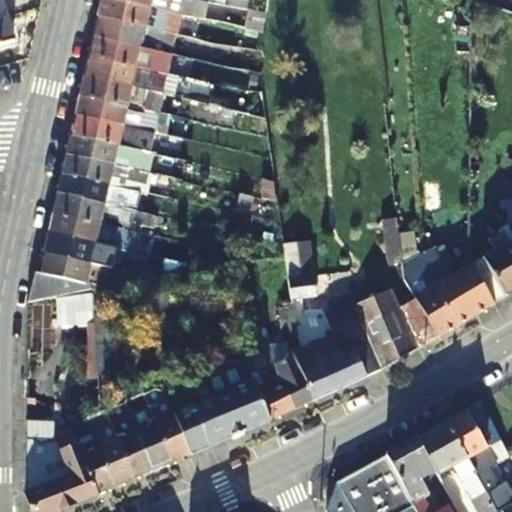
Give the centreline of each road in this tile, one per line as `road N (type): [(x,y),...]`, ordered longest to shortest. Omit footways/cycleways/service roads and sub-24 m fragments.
road 1 (residential): [(277,469),(511,338)]
road 2 (tertiary): [(0,304),(35,145)]
road 3 (tertiary): [(35,145),(68,0)]
